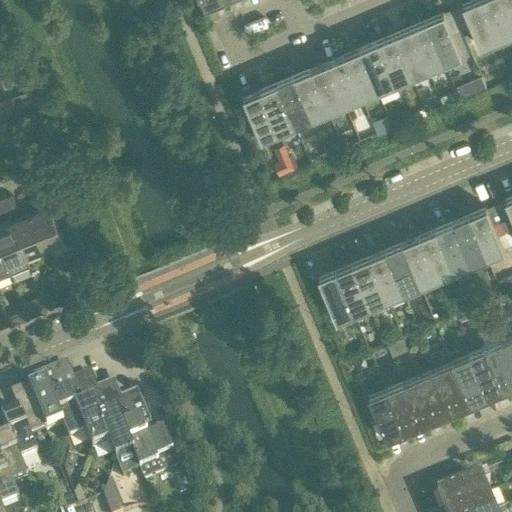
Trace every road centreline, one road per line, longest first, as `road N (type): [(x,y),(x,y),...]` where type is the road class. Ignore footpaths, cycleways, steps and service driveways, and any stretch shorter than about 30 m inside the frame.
road 1 (residential): [(78,328),(511,142)]
road 2 (residential): [(406,511),(397,483),(413,463),(511,421)]
road 3 (residential): [(305,37),(290,1),(224,28),(239,64)]
